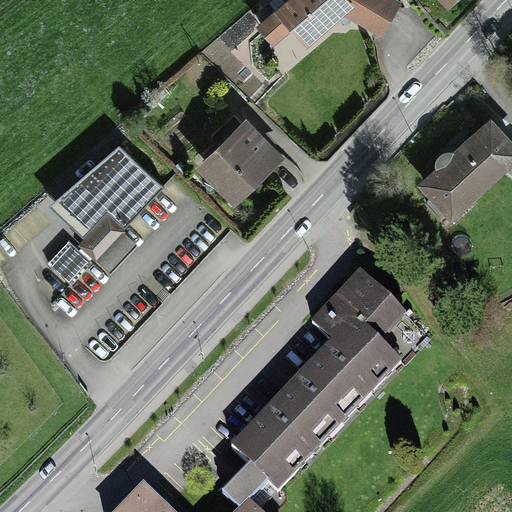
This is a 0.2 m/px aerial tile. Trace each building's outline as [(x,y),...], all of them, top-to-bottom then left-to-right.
[(342,8),(348,3),(358,9),(354,15),(380,31),(396,3),(390,0),(290,0),(273,15),(285,29),(292,23),(306,39),(342,8)] [(511,143),(491,121),(456,153),(454,152),(452,151),(451,151),(449,151),(447,151),(445,152),(443,153),(442,154),(441,156),(440,157),(439,159),(439,161),(439,162),(439,164),(439,166),(440,168),(425,182),(434,193),(427,201),(441,217),(446,212),(448,214),(503,163),(511,169),(511,143)] [(264,172),(278,158),(243,122),(232,133),(235,136),(206,164),(234,193),(260,168),(264,172)] [(163,184),(119,142),(50,203),(83,234),(106,210),(124,226),(163,184)] [(82,243),(97,257),(121,231),(107,217),(82,243)] [(256,511),(248,504),(268,483),(278,492),(300,470),(295,465),(397,358),(380,342),(391,331),(386,326),(401,311),(362,274),(313,324),(338,348),(260,432),(254,426),(232,449),(251,467),(223,497),(239,511),(169,511),(170,511),(145,489),(123,511),(256,511)]
